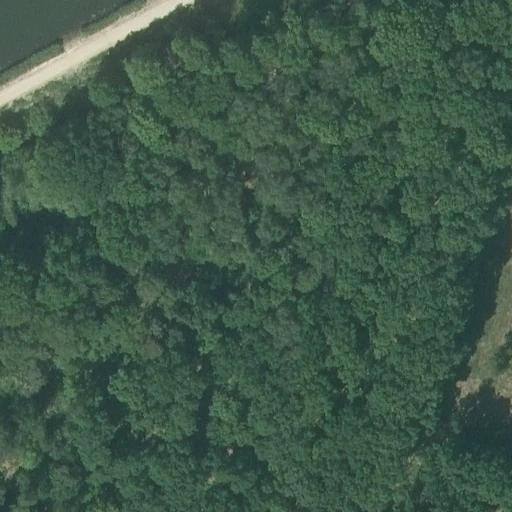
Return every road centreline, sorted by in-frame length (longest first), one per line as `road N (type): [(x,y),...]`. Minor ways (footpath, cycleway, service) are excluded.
road 1 (track): [(0,403),(64,368),(236,240),(310,219),(409,408),(511,447)]
road 2 (track): [(189,0),(0,103)]
